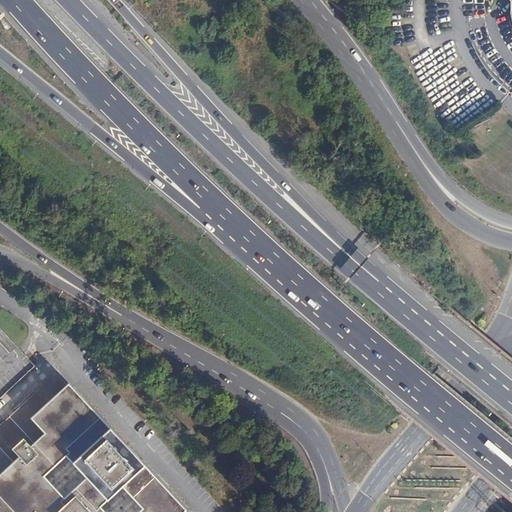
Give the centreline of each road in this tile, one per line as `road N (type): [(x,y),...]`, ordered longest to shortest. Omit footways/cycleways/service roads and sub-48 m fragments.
road 1 (motorway): [(375,286),(68,0)]
road 2 (motorway): [(209,201),(376,358),(511,466)]
road 3 (motorway): [(375,286),(113,0)]
road 4 (motorway): [(21,0),(209,201)]
road 5 (motorway): [(0,53),(184,200),(209,201)]
road 6 (primary): [(499,340),(357,509)]
road 7 (motorway): [(0,225),(177,343)]
road 8 (residential): [(0,259),(30,266),(177,343)]
road 9 (primary): [(234,376),(310,427),(348,511)]
road 10 (motorway): [(511,401),(375,286)]
road 11 (primary): [(234,376),(305,433),(322,466),(323,511)]
road 12 (motorway): [(511,242),(458,215),(399,128)]
road 13 (motorway): [(399,128),(302,0)]
road 14 (motorway): [(511,223),(454,192),(399,128)]
